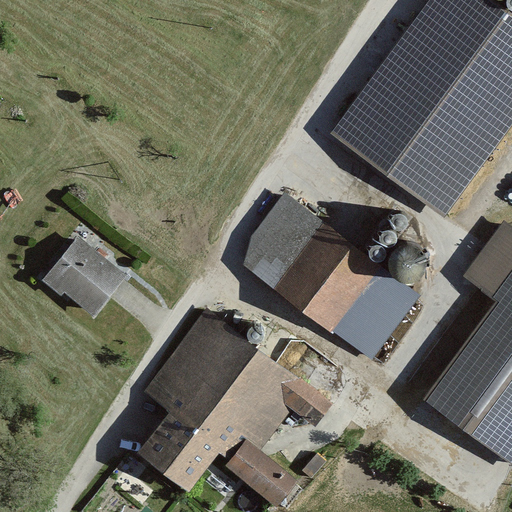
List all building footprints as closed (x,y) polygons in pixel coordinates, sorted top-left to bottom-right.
[(511,88),(511,14),(492,0),(453,0),(348,143),(428,202),(511,88)] [(417,295),(285,196),(259,231),(267,237),(247,262),(371,355),(417,295)] [(511,460),(511,228),(506,225),(470,275),(502,298),(428,399),(511,460)] [(383,239),(385,242),(388,244),(392,245),(396,244),(399,242),(401,239),(401,235),(401,232),(399,228),(395,226),(392,226),(388,226),(385,229),(383,232),(382,235),(383,239)] [(122,276),(77,240),(49,274),(94,310),(122,276)] [(371,255),(373,258),(376,260),(380,261),(383,260),(387,258),(389,254),(389,251),(389,247),(386,244),(383,242),(379,241),(376,242),(373,244),(371,247),(370,251),(371,255)] [(393,270),(397,276),(403,279),(410,281),(417,279),(423,275),(427,269),(428,262),(427,255),(423,249),(417,245),(410,244),(403,246),(397,250),(393,256),(392,263),(393,270)] [(217,441),(236,456),(230,463),(288,507),(303,488),(255,451),(275,425),(266,418),(283,396),(314,420),(328,403),(207,310),(147,388),(174,408),(171,412),(175,415),(146,453),(185,483),(217,441)] [(249,335),(251,338),(254,341),(259,342),(263,341),(266,338),(268,335),(269,331),(268,327),(266,323),(262,321),(258,320),(254,321),(251,323),(248,327),(248,331),(249,335)] [(285,353),(287,356),(290,358),(294,359),(298,358),(301,356),(303,352),(304,348),(303,345),(301,342),(298,339),(294,339),(290,340),(287,342),(285,345),(284,349),(285,353)]
